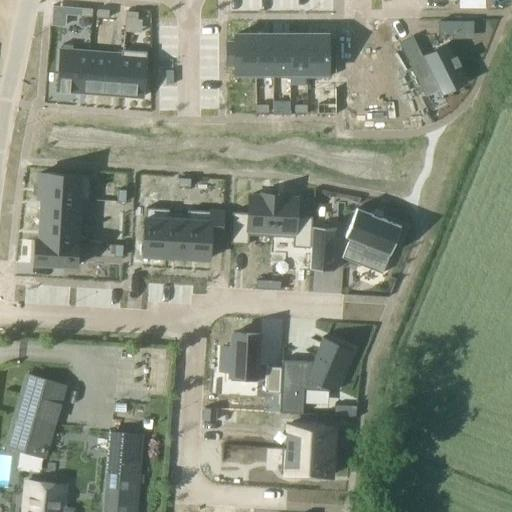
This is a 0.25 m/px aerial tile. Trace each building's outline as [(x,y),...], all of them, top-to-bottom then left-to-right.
[(92,8),(80,8),(79,16),(92,17),(92,8)] [(109,10),(97,9),(96,17),(108,18),(109,10)] [(126,11),(125,19),(137,20),(138,12),(126,11)] [(412,29),(397,37),(423,89),(437,81),(439,85),(465,72),(445,33),(420,46),(412,29)] [(226,43),(226,64),(234,64),(234,78),(256,78),(256,34),(234,34),(234,43),(226,43)] [(256,34),(256,78),(273,78),(272,34),(256,34)] [(272,34),(273,78),(274,78),(290,78),(290,73),(289,73),(289,34),(272,34)] [(289,34),(289,73),(290,73),(290,78),(290,85),(305,85),(305,78),(305,73),(306,73),(306,34),(289,34)] [(305,73),(305,78),(306,78),(328,78),(328,34),(306,34),(306,73),(305,73)] [(60,50),(57,90),(59,90),(59,92),(60,92),(60,90),(68,91),(68,93),(69,93),(69,91),(85,92),(88,52),(60,50)] [(122,55),(119,95),(143,97),(146,52),(121,50),(121,55),(122,55)] [(88,52),(85,92),(102,93),(105,54),(88,52)] [(105,54),(102,93),(119,95),(122,55),(121,55),(105,54)] [(391,74),(348,74),(348,96),(355,96),(355,115),(383,115),(384,96),(391,96),(391,74)] [(268,105),(256,105),(256,113),(268,113),(268,105)] [(294,105),(294,113),(307,113),(307,105),(294,105)] [(37,176),(36,200),(39,200),(78,202),(79,178),(37,176)] [(178,178),(178,186),(190,187),(190,178),(178,178)] [(117,201),(125,202),(126,190),(117,189),(117,201)] [(232,212),(230,243),(248,244),(249,235),(271,236),(273,194),(261,193),(261,196),(249,195),(248,213),(232,212)] [(273,194),(271,236),(293,238),(292,247),(300,247),(310,248),(312,217),(296,216),(297,198),(285,197),(285,195),(273,194)] [(39,200),(38,221),(77,223),(78,202),(39,200)] [(130,208),(129,235),(141,235),(140,258),(163,259),(164,217),(144,216),(144,209),(130,208)] [(349,238),(342,257),(382,273),(401,226),(356,208),(345,236),(349,238)] [(164,217),(163,259),(184,260),(186,218),(186,214),(164,213),(164,217)] [(186,218),(184,260),(206,261),(207,239),(220,239),(221,214),(208,214),(208,219),(186,218)] [(38,221),(37,242),(76,244),(77,223),(38,221)] [(312,227),(309,269),(334,270),(336,228),(312,227)] [(33,242),(32,266),(61,268),(61,281),(87,282),(87,267),(75,267),(76,244),(37,242),(33,242)] [(114,244),(114,256),(122,257),(123,245),(114,244)] [(268,289),(268,280),(256,280),(256,288),(268,289)] [(280,289),(280,281),(268,280),(268,289),(280,289)] [(222,346),(221,371),(230,371),(229,381),(257,382),(260,334),(232,333),(231,347),(222,346)] [(280,393),(279,412),(302,414),(303,389),(329,390),(330,388),(335,390),(352,350),(322,337),(312,361),(282,360),(281,367),(280,393)] [(141,367),(158,368),(159,352),(142,351),(141,367)] [(280,393),(281,367),(266,367),(264,392),(280,393)] [(25,374),(4,447),(44,458),(65,386),(25,374)] [(355,412),(356,406),(334,404),(333,415),(351,416),(351,412),(355,412)] [(215,421),(216,409),(204,408),(203,420),(215,421)] [(284,423),(283,448),(329,451),(330,439),(328,438),(328,425),(284,423)] [(105,467),(101,511),(137,511),(141,470),(140,470),(143,435),(109,432),(106,467),(105,467)] [(283,448),(281,474),(326,476),(326,465),(328,464),(329,451),(283,448)] [(69,511),(70,511),(63,511),(65,486),(25,482),(22,511),(69,511)]
